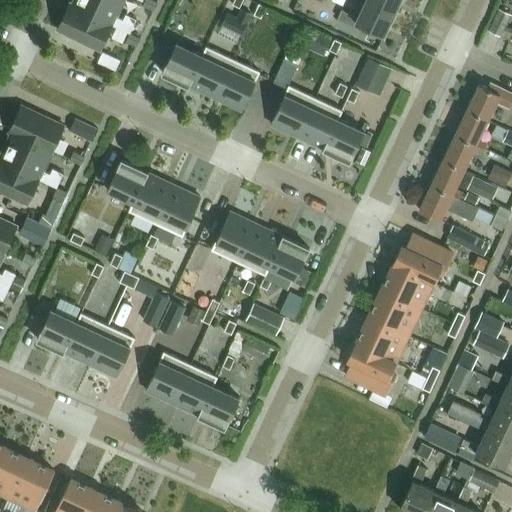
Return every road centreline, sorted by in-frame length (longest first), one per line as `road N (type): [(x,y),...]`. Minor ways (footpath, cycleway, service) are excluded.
road 1 (residential): [(12,52),(371,223)]
road 2 (residential): [(244,495),(371,223)]
road 3 (residential): [(244,495),(0,385)]
road 4 (residential): [(371,223),(478,0)]
